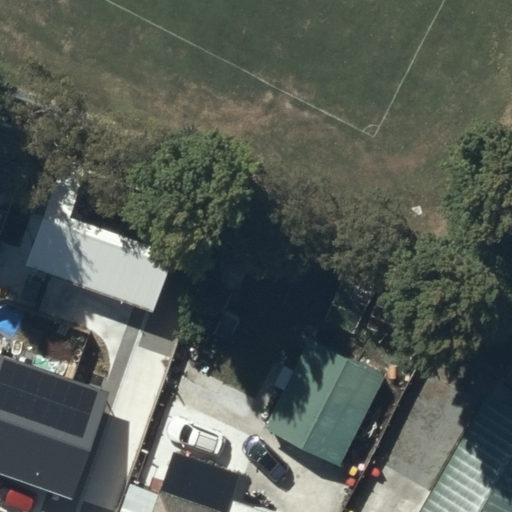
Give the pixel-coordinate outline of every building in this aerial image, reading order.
[(0,185),(27,115),(0,104),(0,185)] [(204,216),(155,199),(132,270),(181,286),(204,216)] [(384,364),(307,327),(266,414),(343,451),(384,364)] [(246,356),(200,335),(184,368),(230,390),(246,356)] [(68,394),(0,370),(0,511),(52,511),(84,422),(61,414),(68,394)] [(511,511),(511,398),(484,383),(412,511),(511,511)] [(228,511),(232,500),(156,475),(143,511),(228,511)]
